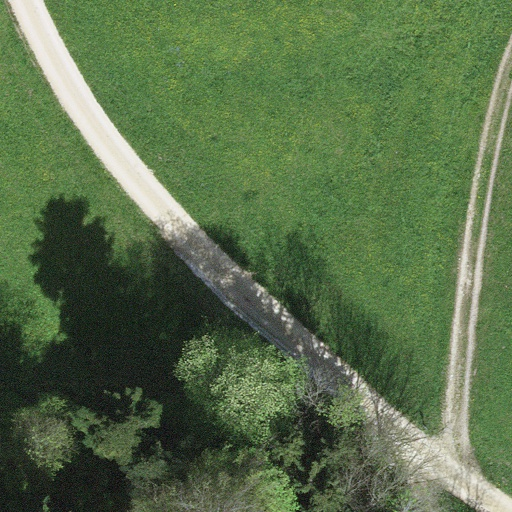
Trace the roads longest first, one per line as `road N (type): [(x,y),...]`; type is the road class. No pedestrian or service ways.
road 1 (track): [(25,0),(82,104),(173,223),(448,476)]
road 2 (track): [(448,476),(482,201),(511,72)]
